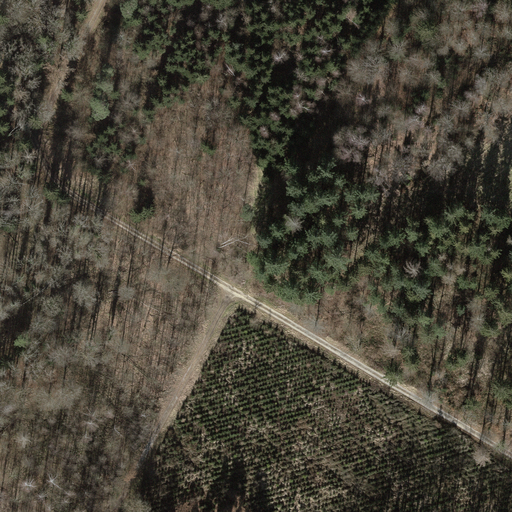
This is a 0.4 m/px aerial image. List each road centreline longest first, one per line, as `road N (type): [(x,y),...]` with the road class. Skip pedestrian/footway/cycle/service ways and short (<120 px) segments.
road 1 (track): [(511,445),(64,190),(0,85)]
road 2 (track): [(35,135),(97,0)]
